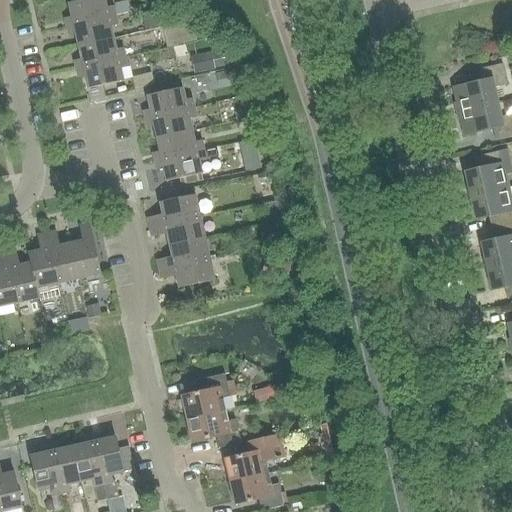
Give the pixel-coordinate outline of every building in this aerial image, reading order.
[(66,28),(115,16),(113,7),(106,8),(103,0),(86,0),(68,4),(71,18),(64,19),(66,28)] [(77,47),(112,39),(110,27),(117,26),(115,16),(66,28),(67,36),(75,34),(77,47)] [(178,26),(168,27),(169,42),(195,41),(195,22),(178,23),(178,26)] [(75,70),(124,58),(122,49),(115,51),(112,39),(77,47),(80,60),(73,61),(75,70)] [(127,68),(124,58),(75,70),(77,78),(84,76),(87,90),(122,82),(120,70),(127,68)] [(459,112),(497,103),(494,88),(507,85),(502,64),(479,70),(482,82),(454,88),(459,112)] [(144,120),(193,109),(191,99),(184,101),(181,89),(146,97),(149,110),(142,112),(144,120)] [(511,115),(501,118),(497,103),(459,112),(465,136),(493,129),(495,141),(511,137),(511,115)] [(156,140),(191,131),(188,120),(195,118),(193,109),(144,120),(146,128),(153,127),(156,140)] [(154,162),(203,151),(201,142),(194,143),(191,131),(156,140),(159,152),(152,154),(154,162)] [(470,196),(508,187),(505,174),(511,173),(507,150),(475,158),(477,169),(464,172),(470,196)] [(205,160),(203,151),(154,162),(156,170),(162,169),(166,182),(201,174),(198,162),(205,160)] [(488,217),(491,229),(511,224),(511,200),(511,201),(508,187),(470,196),(475,220),(488,217)] [(146,219),(148,228),(199,218),(194,196),(159,203),(162,216),(146,219)] [(166,234),(168,246),(204,239),(199,218),(148,228),(151,238),(163,235),(166,234)] [(82,242),(70,245),(78,280),(100,275),(88,224),(78,227),(82,242)] [(486,268),(511,261),(511,224),(491,229),(494,241),(481,244),(486,268)] [(57,284),(78,280),(70,245),(59,247),(55,232),(46,234),(57,284)] [(36,289),(37,289),(57,284),(46,234),(36,236),(40,251),(27,254),(30,264),(36,289)] [(156,261),(158,270),(208,260),(204,239),(168,246),(171,258),(156,261)] [(6,253),(17,304),(39,299),(37,289),(36,289),(30,264),(19,266),(15,251),(6,253)] [(0,307),(17,304),(6,253),(0,254),(0,307)] [(213,281),(208,260),(158,270),(160,280),(175,277),(178,289),(213,281)] [(511,261),(486,268),(492,291),(504,288),(507,300),(511,298),(511,261)] [(180,397),(186,420),(224,411),(221,399),(229,397),(224,375),(202,380),(204,392),(180,397)] [(227,423),(224,411),(186,420),(191,443),(215,437),(218,449),(240,444),(235,422),(227,423)] [(92,436),(103,485),(106,501),(118,498),(114,481),(112,482),(110,476),(123,473),(115,438),(101,441),(100,434),(96,435),(92,436)] [(264,462),(272,460),(272,461),(284,458),(279,435),(245,443),(248,455),(223,460),(229,483),(267,474),(264,462)] [(93,487),(103,485),(92,436),(83,438),(85,445),(72,448),(80,483),(92,480),(93,487)] [(68,485),(80,483),(72,448),(59,450),(58,443),(49,445),(60,494),(70,492),(68,485)] [(51,497),(60,494),(49,445),(41,447),(43,454),(29,457),(37,492),(49,490),(51,497)] [(128,447),(117,449),(122,469),(132,466),(128,447)] [(0,511),(4,511),(21,508),(13,473),(1,476),(0,470),(0,511)] [(270,486),(267,474),(229,483),(234,506),(258,500),(261,511),(283,507),(278,484),(270,486)]
